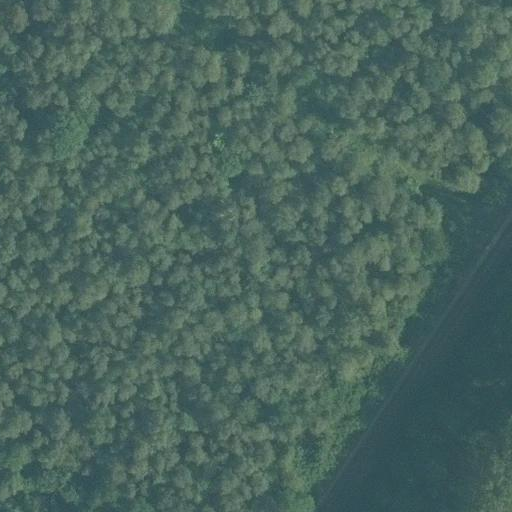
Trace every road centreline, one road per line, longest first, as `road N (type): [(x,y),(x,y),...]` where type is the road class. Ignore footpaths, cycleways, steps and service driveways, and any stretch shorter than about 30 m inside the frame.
road 1 (track): [(503,245),(194,0)]
road 2 (track): [(328,511),(511,232)]
